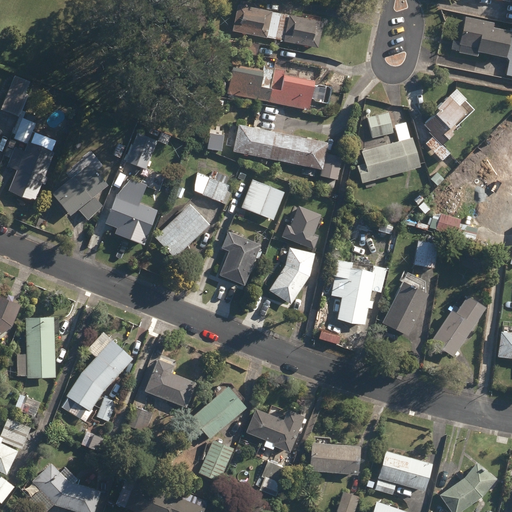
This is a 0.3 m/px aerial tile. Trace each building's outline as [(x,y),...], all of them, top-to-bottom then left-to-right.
[(233,32),(276,41),(282,15),(257,10),(258,6),(244,3),(243,7),(238,7),(233,32)] [(282,15),(276,41),(319,49),(324,23),(282,15)] [(480,53),(507,58),(511,33),(494,29),(495,24),(466,18),(460,54),(479,58),(480,53)] [(225,51),(246,54),(247,43),(226,40),(225,51)] [(235,66),(229,94),(270,102),(276,70),(263,67),(262,72),(235,66)] [(276,70),(270,102),(309,111),(311,102),(328,105),(332,89),(315,85),(315,82),(284,76),(285,72),(276,70)] [(1,110),(20,118),(34,84),(15,76),(1,110)] [(426,145),(443,162),(450,154),(443,146),(454,135),(449,130),(467,114),(460,107),(467,100),(457,90),(438,109),(440,112),(424,128),(433,137),(426,145)] [(212,110),(222,111),(224,102),(214,100),(212,110)] [(369,119),(373,139),(394,134),(389,114),(369,119)] [(4,157),(11,160),(8,167),(17,171),(9,192),(35,202),(42,184),(45,185),(48,179),(45,178),(54,153),(52,152),(54,147),(33,138),(31,144),(29,143),(36,124),(22,119),(15,139),(11,138),(4,157)] [(359,167),(364,184),(422,168),(414,139),(411,140),(407,123),(395,126),(400,143),(363,153),(366,164),(359,167)] [(320,175),(337,178),(342,158),(326,155),(328,145),(240,126),(234,152),(321,170),(320,175)] [(127,163),(146,170),(158,142),(139,134),(127,163)] [(113,155),(120,159),(126,147),(118,144),(113,155)] [(511,163),(505,162),(491,226),(511,230),(511,163)] [(79,211),(92,227),(102,207),(94,198),(109,186),(91,165),(82,172),(77,166),(67,175),(72,180),(53,196),(71,217),(79,211)] [(184,175),(193,179),(196,172),(187,169),(184,175)] [(437,171),(431,178),(438,184),(444,178),(437,171)] [(195,192),(227,205),(233,191),(229,189),(231,187),(226,185),(229,178),(218,174),(215,180),(198,173),(195,192)] [(115,235),(144,246),(158,212),(140,205),(148,187),(132,180),(124,198),(117,196),(106,224),(118,229),(115,235)] [(242,208),(274,221),(284,192),(252,180),(242,208)] [(420,193),(414,199),(418,204),(417,204),(425,213),(431,207),(424,199),(425,198),(420,193)] [(441,201),(435,194),(431,198),(428,195),(426,196),(425,198),(424,199),(431,207),(433,209),(441,201)] [(156,238),(175,259),(211,226),(192,205),(156,238)] [(281,237),(314,250),(319,237),(314,235),(322,215),(299,206),(291,227),(286,225),(281,237)] [(448,235),(476,241),(478,229),(461,225),(462,220),(452,218),(448,235)] [(381,223),(378,229),(391,233),(393,226),(381,223)] [(220,276),(245,287),(262,246),(229,231),(222,248),(230,252),(220,276)] [(415,266),(433,269),(437,245),(419,242),(415,266)] [(270,292),(292,306),(310,278),(316,255),(290,249),(289,253),(284,252),(282,254),(281,257),(283,260),(288,260),(287,265),(270,292)] [(464,258),(478,261),(480,254),(466,250),(464,258)] [(338,319),(365,325),(369,309),(373,310),(374,303),(370,302),(376,276),(352,270),(353,264),(337,261),(333,277),(336,277),(332,297),(343,299),(338,319)] [(383,324),(408,337),(430,296),(418,290),(423,282),(409,275),(383,324)] [(0,334),(12,325),(21,304),(0,294),(0,334)] [(434,339),(457,355),(487,309),(469,297),(457,315),(452,311),(434,339)] [(326,317),(337,329),(342,324),(331,312),(326,317)] [(28,376),(28,377),(56,376),(55,335),(60,335),(59,318),(54,318),(54,316),(26,317),(27,354),(17,354),(18,376),(28,376)] [(511,334),(501,333),(498,358),(511,359),(511,334)] [(64,405),(81,417),(87,409),(91,411),(104,390),(133,358),(112,338),(83,370),(67,396),(69,397),(64,405)] [(145,390),(187,407),(197,381),(172,372),(175,364),(158,358),(145,390)] [(192,417),(211,438),(247,407),(229,385),(192,417)] [(96,417),(109,422),(116,403),(104,398),(96,417)] [(128,425),(145,432),(153,413),(136,407),(128,425)] [(274,445),(290,451),(305,415),(289,408),(284,419),(256,408),(247,431),(275,443),(274,445)] [(0,470),(7,474),(18,450),(1,442),(2,439),(21,448),(31,428),(9,418),(0,436),(0,435),(0,430),(1,428),(0,427),(0,470)] [(199,472),(220,481),(234,448),(214,439),(199,472)] [(310,470),(358,474),(361,446),(312,442),(310,470)] [(378,478),(425,491),(433,463),(386,450),(378,478)] [(180,461),(182,468),(188,466),(186,459),(180,461)] [(262,477),(281,484),(287,468),(268,461),(262,477)] [(441,494),(453,511),(460,511),(483,496),(498,477),(478,461),(464,478),(441,494)] [(45,511),(55,503),(83,511),(94,511),(101,491),(75,482),(77,479),(66,467),(60,472),(52,462),(32,481),(40,489),(29,499),(40,511),(45,511)] [(0,502),(1,504),(15,487),(0,474),(0,502)] [(377,489),(393,494),(396,485),(380,479),(377,489)] [(204,511),(206,508),(136,480),(125,508),(135,511),(204,511)] [(337,511),(339,511),(354,511),(360,496),(343,491),(337,511)] [(372,511),(410,511),(377,500),(372,511)]
